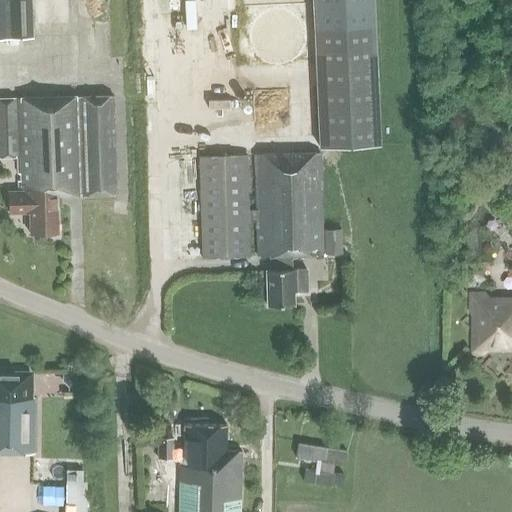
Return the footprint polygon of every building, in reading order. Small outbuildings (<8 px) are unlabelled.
[(0,0),(0,36),(32,35),(30,0),(0,0)] [(311,0),(319,148),(379,145),(371,0),(311,0)] [(472,73),(447,73),(447,95),(472,96),(472,73)] [(29,214),(30,235),(58,234),(57,206),(62,205),(61,197),(83,196),(116,195),(114,97),(0,99),(0,134),(17,134),(19,193),(9,193),(9,215),(29,214)] [(306,270),(297,270),(292,270),(292,256),(312,255),(324,255),(321,153),(258,154),(257,157),(254,157),(256,211),(248,211),(247,155),(199,157),(201,259),(249,258),(248,223),(257,223),(257,256),(269,256),(270,271),(266,271),(267,307),(294,306),(293,292),(306,292),(306,270)] [(341,254),(340,229),(324,229),(325,255),(341,254)] [(511,301),(491,301),(487,295),(472,295),(472,314),(474,315),(474,351),(475,351),(475,353),(485,353),(487,349),(511,348),(511,301)] [(0,452),(34,454),(35,399),(30,399),(30,375),(0,374),(0,452)] [(74,387),(74,374),(61,374),(61,382),(66,387),(74,387)] [(239,511),(240,451),(225,451),(225,425),(182,425),(182,461),(178,460),(177,511),(239,511)] [(158,460),(174,460),(173,439),(159,439),(158,460)] [(293,441),(290,456),(312,460),(310,472),(303,470),(301,482),(341,488),(342,476),(326,474),(328,462),(338,464),(340,448),(293,441)] [(65,470),(64,511),(84,511),(85,481),(82,481),(82,470),(65,470)]
